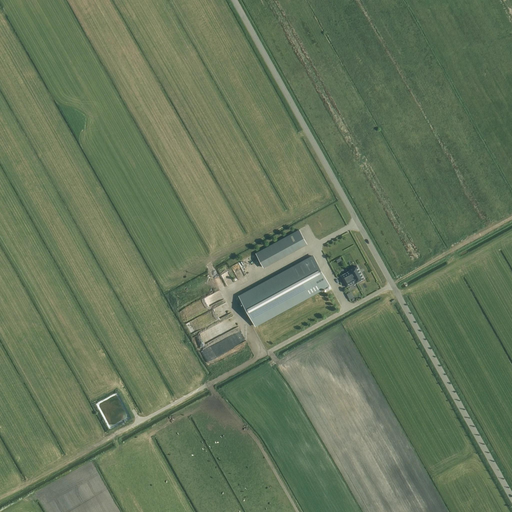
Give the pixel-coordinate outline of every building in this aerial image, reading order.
[(299,230),(287,236),(294,249),(306,243),(299,230)] [(294,249),(287,236),(256,253),(263,266),(294,249)] [(255,326),(329,285),(313,256),(239,297),(255,326)] [(238,279),(246,276),(243,269),(244,269),(241,263),(233,266),(238,279)] [(227,264),(222,267),(227,279),(226,280),(229,286),(235,283),(227,264)] [(356,282),(356,283),(364,279),(357,266),(349,270),(350,271),(341,276),(347,287),(356,282)] [(180,310),(185,318),(192,315),(187,306),(180,310)] [(199,326),(196,319),(189,321),(192,329),(199,326)] [(204,345),(207,343),(203,335),(205,334),(203,331),(198,333),(204,345)]
